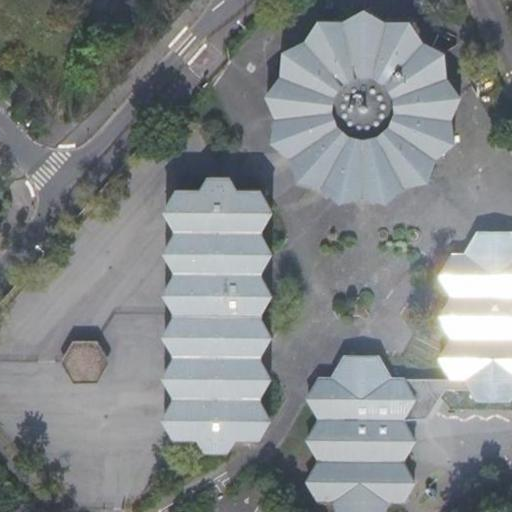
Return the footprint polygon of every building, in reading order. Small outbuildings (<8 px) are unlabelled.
[(366,204),(388,211),(406,194),(429,189),(438,165),(455,150),(450,127),(458,102),(442,86),(437,60),(414,53),(395,34),(371,40),(349,32),(331,49),(307,54),(301,75),(282,93),(287,117),(279,142),(296,161),(301,183),(324,190),(341,209),(366,204)] [(240,184),(208,184),(200,196),(182,195),(169,215),(181,237),(168,256),(180,278),(167,298),(179,319),(166,339),(178,360),(165,381),(177,402),(164,423),(176,444),(196,444),(201,455),(235,456),(241,444),(261,444),(272,424),(261,405),(273,382),(262,363),(273,340),(263,320),(274,299),(264,280),(275,256),(266,237),(276,216),(267,196),(245,196),(240,184)] [(479,407),(511,408),(511,406),(511,238),(479,239),(467,259),(455,259),(443,279),(456,301),(443,321),(455,344),(444,364),(455,385),(466,385),(479,407)] [(94,342),(70,343),(58,363),(71,384),(95,384),(107,363),(94,342)] [(333,509),(334,511),(390,511),(391,511),(404,511),(416,490),(404,469),(416,448),(404,425),(416,404),(404,384),(392,384),(381,363),(348,363),(335,383),(322,383),(309,404),(322,425),(310,446),(320,468),(310,489),(322,509),(333,509)]
